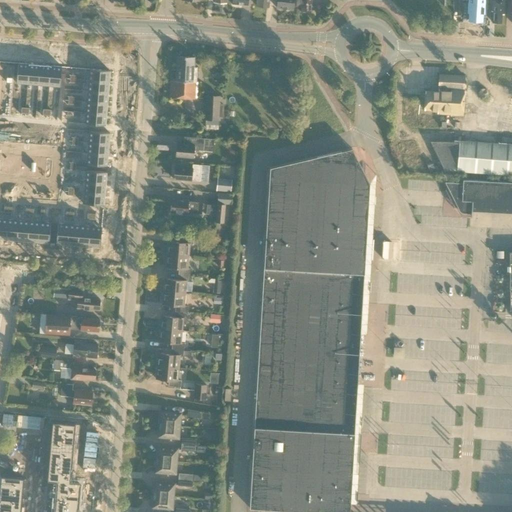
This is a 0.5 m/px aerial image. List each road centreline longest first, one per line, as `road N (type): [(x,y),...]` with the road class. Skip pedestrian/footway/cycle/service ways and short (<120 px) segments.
road 1 (tertiary): [(109,511),(153,26)]
road 2 (unclassified): [(480,240),(410,235),(369,132),(366,75)]
road 3 (secondary): [(339,45),(153,26)]
road 4 (secondary): [(153,26),(0,18)]
road 5 (secondary): [(391,58),(511,65)]
road 6 (secondary): [(511,53),(392,43)]
